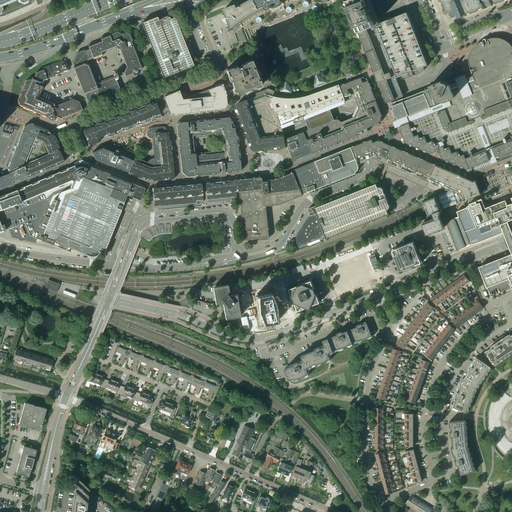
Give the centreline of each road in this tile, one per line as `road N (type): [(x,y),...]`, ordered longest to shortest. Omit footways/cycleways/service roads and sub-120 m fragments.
road 1 (unclassified): [(104,264),(149,153),(257,140),(331,114),(356,114)]
road 2 (tertiary): [(381,292),(250,339),(108,299)]
road 3 (tertiary): [(234,258),(271,248),(307,200),(364,176),(356,114)]
road 4 (residential): [(435,482),(450,476),(440,432),(447,393),(475,348),(510,323),(502,300)]
road 5 (tertiary): [(234,258),(225,216),(147,220),(135,229),(108,299)]
road 6 (unclassified): [(159,83),(56,128),(3,109),(7,68)]
road 7 (residential): [(333,511),(144,430)]
road 8 (residential): [(435,482),(424,426),(429,394),(449,354),(489,317),(486,305)]
road 9 (residential): [(383,502),(367,476),(362,402),(389,332)]
road 10 (unclassified): [(234,258),(162,269),(104,264)]
